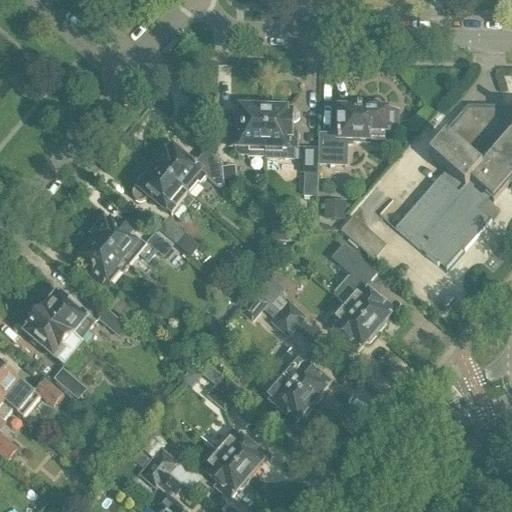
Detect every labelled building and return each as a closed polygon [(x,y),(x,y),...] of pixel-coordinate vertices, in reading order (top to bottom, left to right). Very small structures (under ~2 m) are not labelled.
[(235,151),(235,154),(239,158),(247,158),(247,159),(265,159),(266,159),(266,151),(266,148),(267,111),(253,111),(253,110),(253,109),(253,108),(252,108),(252,107),(251,106),(250,105),(249,105),(248,105),(247,105),(246,105),(245,105),(244,106),(243,106),(243,107),(242,108),(242,109),(241,110),(240,110),(239,124),(239,133),(238,133),(236,133),(235,151)] [(318,151),(318,166),(347,167),(347,153),(347,146),(349,146),(352,146),(352,144),(369,144),(369,133),(396,134),(397,112),(384,111),(384,110),(384,108),(373,108),(370,108),(370,111),(366,111),(366,109),(357,109),(357,110),(357,111),(354,111),(339,110),(339,125),(339,137),(335,137),(320,137),(320,151),(318,151)] [(265,159),(265,161),(295,162),(295,161),(301,161),(301,151),(301,149),(296,149),(296,134),(293,134),(293,125),(294,125),(295,125),(295,124),(296,124),(297,124),(297,123),(298,123),(298,122),(299,121),(299,120),(299,119),(299,118),(298,117),(298,116),(297,116),(297,115),(296,115),(296,114),(295,114),(294,114),(293,114),(293,112),(267,111),(266,148),(266,151),(266,159),(265,159)] [(494,203),(511,181),(511,112),(468,111),(445,138),(446,139),(430,158),(447,173),(396,231),(447,275),(492,222),(480,212),(490,200),(494,203)] [(195,168),(189,164),(182,158),(183,152),(177,147),(171,149),(165,156),(161,157),(156,163),(157,166),(153,170),(188,198),(189,197),(197,187),(199,189),(207,179),(222,192),(224,191),(222,169),(222,165),(207,154),(195,168)] [(301,163),(301,175),(304,175),(303,198),(304,198),(315,198),(317,198),(317,180),(318,166),(318,151),(317,151),(301,151),(301,161),(301,163)] [(222,169),(224,191),(225,195),(238,193),(235,167),(222,169)] [(188,198),(153,170),(147,177),(144,177),(138,184),(139,187),(137,189),(138,189),(136,191),(134,195),(134,200),(136,203),(141,205),(145,204),(148,201),(172,219),(182,206),(194,215),(201,207),(189,197),(188,198)] [(324,201),(324,221),(346,221),(346,202),(324,201)] [(191,259),(200,248),(167,220),(158,232),(191,259)] [(374,261),(384,249),(353,222),(342,234),(374,261)] [(116,229),(111,225),(108,228),(105,225),(94,238),(97,241),(97,242),(129,269),(139,257),(148,265),(157,254),(164,260),(172,250),(155,235),(144,247),(131,236),(119,226),(116,229)] [(297,244),(297,233),(294,230),(272,229),(272,243),(297,244)] [(123,276),(129,269),(97,242),(91,249),(87,250),(82,255),(83,259),(82,260),(95,272),(89,279),(102,289),(107,283),(111,286),(121,273),(123,276)] [(342,247),(330,261),(349,277),(333,296),(347,308),(377,334),(379,332),(383,334),(389,327),(387,322),(395,314),(384,304),(382,307),(362,289),(374,275),(342,247)] [(279,314),(297,330),(307,319),(288,303),(287,305),(280,299),(286,292),(269,277),(255,293),(257,294),(270,306),(279,314)] [(59,294),(43,313),(81,343),(96,325),(73,306),(59,294)] [(257,294),(239,314),(252,326),(270,306),(257,294)] [(130,327),(138,317),(117,299),(109,309),(130,327)] [(336,316),(328,325),(349,344),(347,346),(358,356),(362,351),(368,345),(372,347),(378,340),(376,336),(377,334),(347,308),(338,318),(336,316)] [(81,343),(43,313),(42,311),(39,315),(37,313),(31,313),(27,317),(28,323),(30,325),(23,335),(65,369),(84,346),(82,344),(81,343)] [(98,322),(118,339),(127,329),(107,312),(98,322)] [(288,340),(297,330),(279,314),(270,324),(288,340)] [(225,329),(211,317),(202,326),(217,339),(225,329)] [(292,373),(284,382),(312,407),(313,406),(317,407),(322,400),(322,397),(331,386),(321,378),(320,380),(301,365),(304,361),(291,350),(280,363),(292,373)] [(215,388),(234,403),(243,393),(224,377),(223,378),(209,366),(201,376),(202,377),(215,388)] [(0,367),(0,400),(15,413),(24,420),(42,400),(54,410),(63,399),(44,383),(35,394),(38,396),(36,398),(0,367)] [(202,377),(201,376),(192,369),(182,382),(191,390),(202,377)] [(78,402),(87,392),(62,371),(53,382),(78,402)] [(311,409),(312,407),(284,382),(275,393),(272,390),(265,399),(287,418),(285,421),(294,429),(303,418),(307,418),(312,412),(311,409)] [(225,414),(234,403),(215,388),(207,398),(225,414)] [(0,400),(0,430),(5,425),(15,413),(0,400)] [(145,425),(131,442),(153,460),(152,462),(170,477),(180,466),(163,451),(168,445),(145,425)] [(229,446),(221,455),(249,480),(250,479),(254,480),(260,473),(259,469),(268,459),(261,452),(258,450),(256,452),(234,433),(225,443),(226,444),(229,446)] [(18,451),(0,436),(0,457),(8,464),(18,451)] [(142,470),(149,462),(141,454),(133,462),(142,470)] [(208,463),(200,471),(223,491),(221,493),(221,494),(230,502),(240,491),(244,491),(249,485),(248,481),(249,480),(221,455),(211,466),(210,465),(208,463)] [(143,472),(139,477),(156,492),(157,491),(163,496),(153,509),(156,511),(183,511),(185,511),(172,499),(173,498),(175,499),(182,490),(169,479),(170,477),(152,462),(143,472)]
